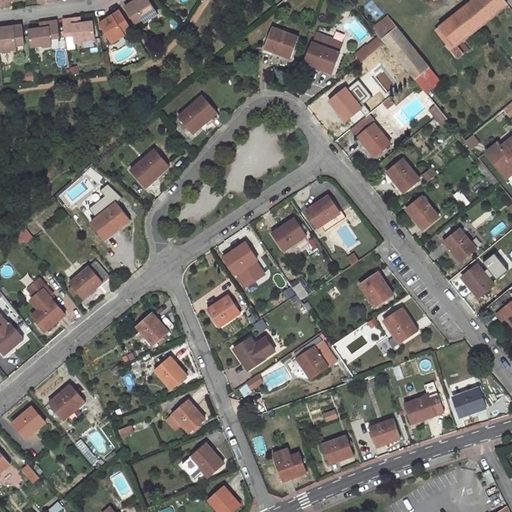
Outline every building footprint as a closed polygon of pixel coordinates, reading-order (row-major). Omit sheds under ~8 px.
[(0,0),(0,9),(7,9),(6,3),(11,3),(22,1),(21,0),(0,0)] [(148,0),(136,0),(125,7),(136,23),(143,19),(145,22),(158,14),(148,0)] [(486,0),(473,0),(452,17),(468,37),(497,13),(486,0)] [(503,0),(486,0),(497,13),(507,4),(503,0)] [(100,25),(113,45),(126,36),(123,33),(130,28),(120,12),(100,25)] [(430,68),(388,16),(373,27),(416,79),(430,68)] [(468,37),(452,17),(436,30),(458,58),(463,53),(457,45),(468,37)] [(81,25),(76,25),(76,20),(63,21),(65,39),(74,38),(75,43),(96,40),(93,23),(81,25)] [(31,49),(52,47),(51,41),(59,40),(57,23),(44,25),(45,29),(40,30),(29,31),(31,49)] [(0,29),(0,45),(1,54),(21,51),(21,47),(27,46),(24,27),(0,29)] [(299,37),(274,28),(265,49),(274,53),(274,52),(291,58),(299,37)] [(317,34),(314,42),(340,52),(344,44),(317,34)] [(365,59),(384,43),(379,37),(360,53),(365,59)] [(340,52),(314,42),(306,63),(324,70),(324,69),(333,72),(340,52)] [(348,83),(359,74),(354,68),(343,77),(348,83)] [(441,81),(430,68),(416,79),(427,93),(441,81)] [(408,72),(403,75),(407,80),(411,76),(408,72)] [(363,107),(346,87),(330,100),(341,114),(342,113),(347,120),(363,107)] [(203,96),(179,117),(194,134),(207,123),(206,122),(218,112),(203,96)] [(437,105),(431,111),(436,117),(443,112),(437,105)] [(436,117),(442,125),(449,119),(443,112),(436,117)] [(354,127),(366,142),(365,143),(375,156),(392,143),(375,122),(370,127),(363,119),(354,127)] [(137,133),(141,129),(137,124),(133,128),(137,133)] [(499,142),(487,152),(505,174),(511,168),(511,137),(502,146),(499,142)] [(155,150),(131,171),(145,187),(156,177),(157,178),(170,166),(155,150)] [(404,158),(389,171),(394,178),(393,179),(404,192),(420,178),(404,158)] [(482,171),(486,176),(490,173),(486,168),(483,171),(482,171)] [(429,181),(436,175),(432,170),(425,176),(429,181)] [(490,173),(486,176),(494,186),(498,182),(490,173)] [(109,183),(100,191),(105,197),(94,206),(102,214),(121,197),(109,183)] [(423,196),(407,209),(418,223),(419,222),(425,228),(440,216),(423,196)] [(322,225),(343,212),(339,206),(337,207),(330,197),(322,202),(322,201),(307,210),(319,228),(322,225)] [(117,203),(92,223),(105,239),(116,231),(117,231),(131,220),(117,203)] [(343,212),(322,225),(326,232),(347,218),(343,212)] [(307,236),(295,219),(281,228),(281,229),(274,234),(285,250),(307,236)] [(21,235),(27,230),(21,224),(16,229),(21,235)] [(477,248),(461,229),(446,240),(451,248),(450,249),(461,262),(477,248)] [(33,238),(27,230),(21,235),(27,243),(33,238)] [(258,260),(246,243),(231,253),(232,254),(225,258),(236,275),(258,260)] [(354,254),(348,258),(353,265),(359,261),(354,254)] [(485,262),(497,279),(509,271),(497,254),(485,262)] [(96,261),(70,283),(73,286),(70,289),(76,295),(79,293),(84,298),(103,282),(103,281),(109,275),(96,261)] [(495,284),(478,264),(462,277),(473,291),(474,290),(480,297),(495,284)] [(376,308),(394,295),(383,279),(382,280),(377,272),(360,284),(376,308)] [(40,310),(32,316),(46,331),(59,320),(59,319),(65,313),(53,299),(55,297),(41,279),(29,289),(35,297),(31,300),(40,310)] [(300,283),(293,288),(297,294),(301,299),(308,295),(300,283)] [(291,299),(296,307),(303,303),(301,299),(297,294),(291,299)] [(241,312),(229,295),(215,304),(216,306),(209,310),(220,327),(241,312)] [(511,300),(502,309),(507,316),(506,317),(507,318),(511,323),(511,300)] [(403,308),(384,320),(400,343),(417,332),(412,325),(413,324),(403,308)] [(507,316),(502,309),(496,314),(502,321),(507,318),(506,317),(507,316)] [(151,314),(136,327),(154,346),(169,332),(158,319),(157,320),(151,314)] [(374,318),(369,322),(373,328),(379,324),(374,318)] [(24,338),(11,322),(0,332),(0,349),(4,354),(11,348),(12,349),(24,338)] [(250,369),(266,358),(266,356),(276,349),(267,336),(257,343),(252,336),(235,348),(244,363),(245,362),(250,369)] [(337,361),(321,336),(295,354),(306,372),(308,371),(313,378),(337,361)] [(395,347),(388,337),(384,340),(390,350),(395,347)] [(170,357),(155,370),(173,389),(188,376),(176,363),(170,357)] [(451,388),(461,416),(476,410),(476,409),(485,405),(474,377),(472,376),(452,384),(451,388)] [(71,385),(50,403),(64,420),(79,408),(78,407),(85,401),(71,385)] [(437,393),(405,404),(412,424),(428,418),(427,417),(444,411),(437,393)] [(188,400),(173,414),(174,415),(182,424),(190,433),(206,419),(195,406),(194,407),(188,400)] [(46,423),(33,407),(13,423),(25,439),(33,433),(33,434),(46,423)] [(174,415),(167,421),(175,429),(182,424),(174,415)] [(401,437),(394,418),(369,427),(376,445),(384,443),(385,443),(401,437)] [(354,455),(347,435),(322,445),(329,463),(337,459),(338,461),(354,455)] [(206,444),(183,465),(191,473),(199,466),(209,477),(224,463),(213,450),(212,451),(206,444)] [(0,451),(0,473),(4,469),(3,468),(10,463),(0,451)] [(114,452),(106,458),(108,461),(116,454),(114,452)] [(307,472),(300,452),(275,461),(282,479),(290,477),(291,478),(307,472)] [(40,477),(30,465),(24,470),(35,482),(40,477)] [(495,481),(490,470),(483,473),(488,484),(495,481)] [(218,511),(233,511),(241,505),(229,492),(228,493),(223,487),(208,500),(218,511)]
